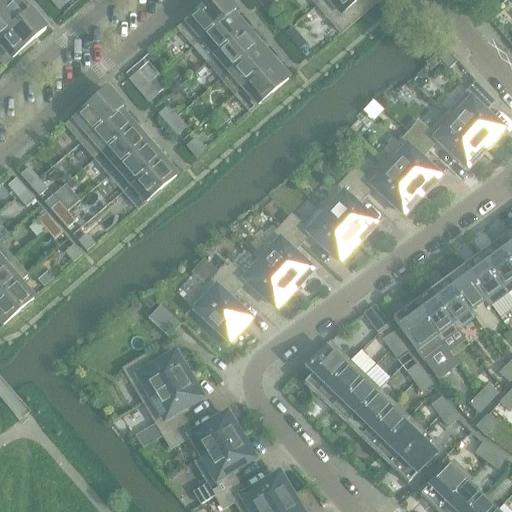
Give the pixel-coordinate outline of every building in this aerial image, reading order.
[(0,0),(0,12),(13,1),(12,0),(0,0)] [(67,4),(63,0),(49,0),(58,11),(67,4)] [(193,48),(234,13),(222,0),(213,0),(178,31),(193,48)] [(373,7),(366,0),(325,0),(316,8),(341,36),(373,7)] [(0,41),(30,15),(29,14),(26,16),(21,11),(23,9),(15,3),(13,1),(0,12),(0,41)] [(271,1),(263,8),(268,14),(276,8),(271,1)] [(234,13),(193,48),(207,64),(245,32),(243,29),(238,21),(236,22),(232,16),(235,14),(234,13)] [(26,48),(45,32),(30,15),(0,41),(0,62),(4,67),(18,55),(19,56),(27,49),(26,48)] [(245,32),(207,64),(221,81),(259,48),(257,46),(252,37),(250,38),(245,32)] [(235,97),(273,65),(271,62),(266,54),(264,55),(259,48),(221,81),(235,97)] [(270,97),(288,82),(285,78),(280,70),(279,71),(273,65),(235,97),(250,114),(261,104),(262,105),(271,98),(270,97)] [(147,85),(138,75),(130,82),(139,93),(147,85)] [(488,122),(482,117),(493,104),(475,84),(446,116),(486,153),(498,140),(496,138),(501,132),(489,121),(488,122)] [(157,96),(148,86),(147,85),(139,93),(148,103),(157,96)] [(81,145),(122,110),(107,93),(107,92),(88,108),(87,107),(79,115),(80,116),(66,128),(81,145)] [(176,119),(168,109),(159,116),(168,126),(176,119)] [(95,161),(133,129),(131,126),(126,118),(124,119),(119,113),(122,111),(122,110),(81,145),(95,161)] [(486,153),(446,116),(429,134),(418,124),(409,134),(428,152),(437,142),(448,153),(450,151),(455,157),(454,158),(467,170),(472,164),(474,166),(486,153)] [(185,129),(176,119),(168,126),(176,136),(185,129)] [(109,178),(147,145),(145,142),(140,134),(138,135),(133,129),(95,161),(109,178)] [(424,169),(418,163),(428,152),(409,134),(399,145),(406,151),(390,169),(383,162),(383,163),(422,200),(434,187),(432,185),(437,179),(425,168),(424,169)] [(204,151),(195,141),(187,149),(196,159),(204,151)] [(123,194),(161,161),(159,159),(154,151),(152,151),(147,145),(109,178),(123,194)] [(158,194),(176,178),(173,175),(168,167),(167,168),(161,161),(123,194),(138,211),(149,201),(150,202),(159,195),(158,194)] [(422,200),(383,163),(366,181),(354,171),(345,181),(365,199),(374,189),(385,199),(386,198),(392,204),(391,205),(403,216),(408,211),(410,213),(422,200)] [(38,180),(28,169),(20,176),(29,187),(38,180)] [(25,191),(15,180),(7,188),(16,198),(25,191)] [(47,191),(39,181),(38,180),(29,187),(39,198),(47,191)] [(360,216),(354,210),(365,199),(345,181),(319,210),(359,247),(371,234),(369,232),(374,226),(361,215),(360,216)] [(34,202),(25,191),(16,198),(26,209),(34,202)] [(67,214),(58,204),(50,211),(58,221),(67,214)] [(291,218),(281,228),(301,246),(310,236),(321,246),(322,245),(328,251),(327,252),(340,263),(345,258),(347,259),(359,247),(319,210),(318,210),(302,228),(291,218)] [(75,223),(67,214),(58,221),(67,231),(75,223)] [(54,225),(45,215),(37,222),(45,232),(54,225)] [(62,235),(54,225),(45,232),(54,242),(62,235)] [(297,263),(291,257),(301,246),(281,228),(255,257),(295,293),(307,281),(305,279),(310,273),(298,261),(297,263)] [(511,233),(509,235),(511,237),(496,245),(511,267),(511,233)] [(95,246),(86,236),(77,243),(86,253),(95,246)] [(511,292),(511,267),(496,245),(493,247),(494,249),(479,257),(507,296),(511,292)] [(0,247),(0,271),(12,261),(0,247)] [(82,257),(73,247),(64,254),(73,264),(82,257)] [(295,293),(255,257),(261,264),(245,281),(227,265),(218,275),(237,293),(246,283),(257,293),(259,292),(264,297),(263,299),(276,310),(281,304),(283,306),(295,293)] [(507,296),(479,257),(476,259),(478,262),(463,270),(486,301),(491,308),(495,305),(507,296)] [(0,299),(26,277),(12,261),(0,271),(0,299)] [(204,289),(189,306),(229,343),(231,341),(230,340),(245,322),(247,324),(249,322),(234,308),(233,309),(227,304),(237,293),(218,275),(217,276),(202,262),(190,276),(204,289)] [(486,301),(463,270),(460,271),(461,274),(446,282),(469,313),(486,301)] [(0,324),(3,327),(33,301),(19,285),(27,278),(26,277),(0,299),(0,324)] [(469,313),(446,282),(443,283),(445,286),(430,294),(458,333),(474,320),(469,313)] [(458,333),(430,294),(427,295),(428,298),(413,306),(436,337),(441,345),(443,343),(458,333)] [(436,337),(413,306),(410,307),(412,311),(394,320),(394,319),(392,321),(415,352),(436,337)] [(160,307),(147,321),(168,340),(181,326),(160,307)] [(388,329),(374,309),(364,316),(378,336),(388,329)] [(400,345),(393,335),(383,342),(390,352),(400,345)] [(316,398),(349,363),(330,345),(304,371),(311,378),(303,386),(316,398)] [(407,355),(400,345),(390,352),(397,362),(407,355)] [(143,405),(189,377),(180,362),(178,364),(174,357),(159,366),(160,367),(153,371),(145,358),(123,371),(143,405)] [(331,411),(364,378),(349,363),(316,398),(318,400),(321,398),(331,411)] [(424,377),(417,367),(407,375),(414,384),(424,377)] [(509,384),(511,380),(511,370),(508,367),(500,375),(509,384)] [(178,412),(185,408),(185,409),(200,400),(196,394),(198,392),(189,377),(143,405),(163,439),(186,425),(178,412)] [(431,387),(424,377),(414,384),(421,394),(431,387)] [(346,426),(378,392),(364,378),(331,411),(333,414),(335,412),(346,426)] [(488,405),(497,396),(488,388),(479,397),(488,405)] [(361,440),(393,406),(378,392),(346,426),(348,428),(350,426),(361,440)] [(509,413),(511,409),(511,399),(508,396),(500,405),(509,413)] [(478,415),(488,405),(479,397),(470,406),(478,415)] [(449,411),(441,401),(431,408),(439,418),(449,411)] [(375,454),(408,420),(393,406),(361,440),(362,442),(365,440),(375,454)] [(457,422),(449,411),(439,418),(447,429),(457,422)] [(194,465),(241,438),(232,422),(230,424),(226,417),(211,426),(212,427),(205,431),(205,430),(193,437),(186,425),(163,439),(170,451),(190,439),(202,460),(194,465)] [(485,438),(495,427),(486,419),(476,429),(485,438)] [(417,440),(418,441),(423,435),(408,420),(375,454),(377,456),(379,454),(390,468),(417,440)] [(230,472),(236,468),(237,469),(252,461),(248,454),(250,453),(241,438),(194,465),(215,499),(238,486),(230,472)] [(407,486),(435,457),(418,441),(417,440),(390,468),(392,470),(395,468),(407,484),(406,485),(407,486)] [(486,463),(493,454),(482,446),(475,456),(486,463)] [(497,471),(504,461),(493,454),(486,463),(497,471)] [(440,511),(465,487),(471,480),(453,463),(420,498),(421,499),(421,498),(438,510),(436,511),(440,511)] [(238,511),(269,511),(293,498),(284,483),(282,484),(278,478),(263,486),(264,488),(257,492),(257,490),(245,497),(238,486),(215,499),(222,511),(234,504),(238,511)] [(468,511),(480,501),(465,487),(440,511),(468,511)] [(301,511),(293,498),(269,511),(301,511)] [(491,511),(480,501),(468,511),(491,511)]
